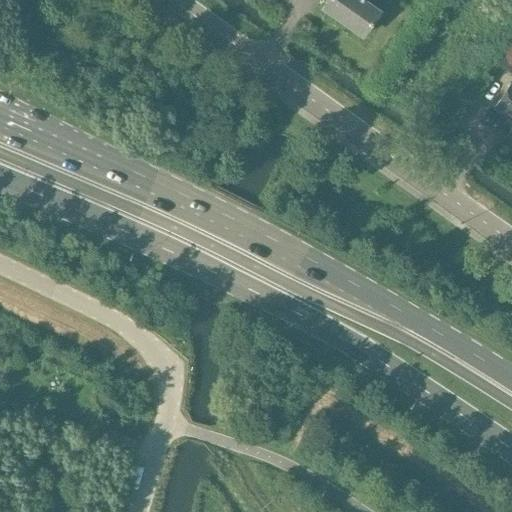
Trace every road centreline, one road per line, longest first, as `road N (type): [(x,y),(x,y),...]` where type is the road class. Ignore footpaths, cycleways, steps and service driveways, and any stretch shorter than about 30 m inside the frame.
road 1 (secondary): [(0,179),(249,288),(511,452)]
road 2 (secondary): [(511,381),(268,237),(0,114)]
road 3 (unclassified): [(511,245),(171,0)]
road 4 (unclassified): [(138,511),(168,389),(160,359),(0,266)]
